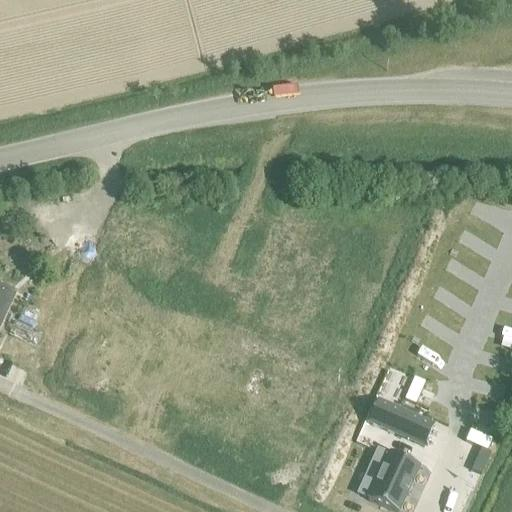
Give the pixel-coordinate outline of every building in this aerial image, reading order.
[(62,255),(58,263),(66,267),(70,259),(62,255)] [(0,326),(14,296),(0,289),(0,326)] [(3,346),(0,353),(10,358),(13,351),(3,346)] [(378,404),(369,426),(424,450),(433,429),(378,404)] [(368,502),(368,503),(387,511),(400,511),(420,470),(389,456),(389,458),(377,453),(371,467),(382,472),(368,502)]
